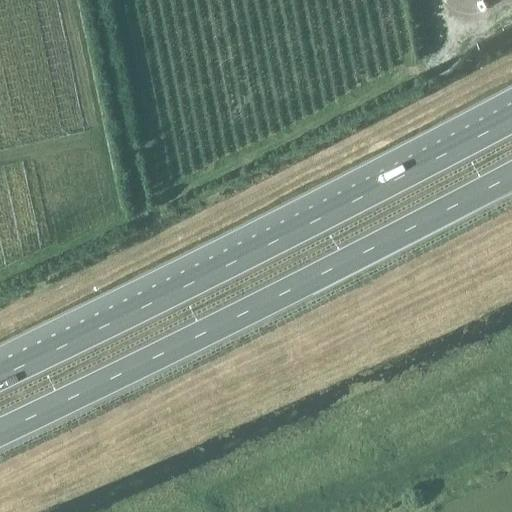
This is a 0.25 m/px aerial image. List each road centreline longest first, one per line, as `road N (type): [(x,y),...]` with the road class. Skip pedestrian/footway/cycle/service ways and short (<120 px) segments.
road 1 (trunk): [(511,119),(0,378)]
road 2 (trunk): [(0,432),(511,175)]
